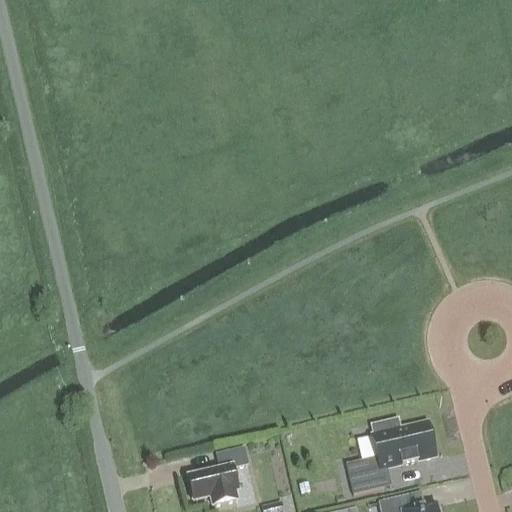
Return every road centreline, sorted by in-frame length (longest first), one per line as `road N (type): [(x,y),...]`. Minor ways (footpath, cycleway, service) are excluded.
road 1 (unclassified): [(113,511),(0,14)]
road 2 (residential): [(475,381),(469,436),(488,511)]
